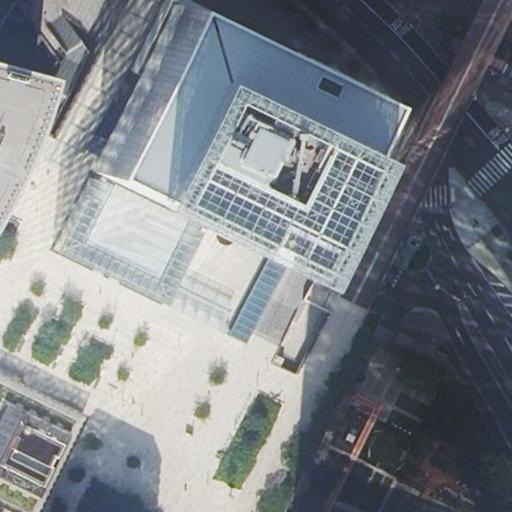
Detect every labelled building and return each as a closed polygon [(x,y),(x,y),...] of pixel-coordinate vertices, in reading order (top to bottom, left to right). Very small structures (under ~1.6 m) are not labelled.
[(177,2),(92,168),(97,170),(197,221),(283,265),(368,99),(177,2)] [(0,176),(11,152),(20,130),(23,121),(29,103),(37,73),(0,63),(0,176)] [(97,170),(59,245),(160,295),(197,221),(97,170)] [(23,415),(69,437),(80,414),(1,376),(0,377),(0,490),(36,507),(47,483),(1,462),(9,446),(14,435),(23,415)] [(1,462),(47,483),(69,437),(23,415),(14,435),(9,446),(1,462)] [(443,511),(404,493),(399,495),(390,511),(443,511)]
